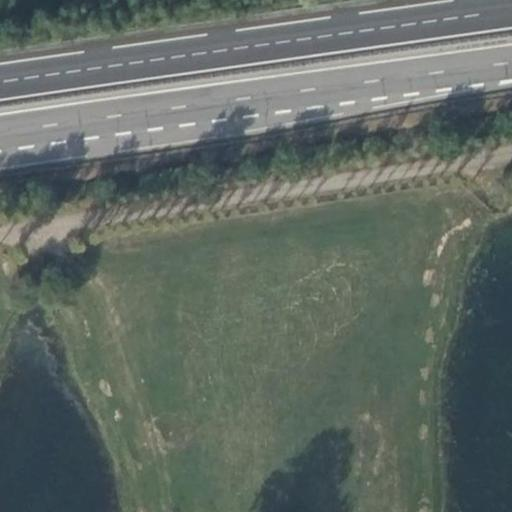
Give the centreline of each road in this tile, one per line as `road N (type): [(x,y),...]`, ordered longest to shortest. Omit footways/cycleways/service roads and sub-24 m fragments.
road 1 (trunk): [(511,15),(0,89)]
road 2 (track): [(0,231),(511,157)]
road 3 (trunk): [(42,133),(511,67)]
